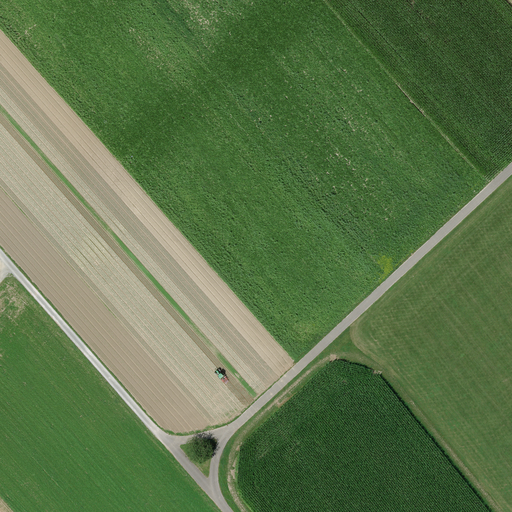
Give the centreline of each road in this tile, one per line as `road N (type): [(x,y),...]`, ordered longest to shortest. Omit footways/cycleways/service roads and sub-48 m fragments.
road 1 (track): [(223,435),(511,167)]
road 2 (track): [(0,257),(168,442)]
